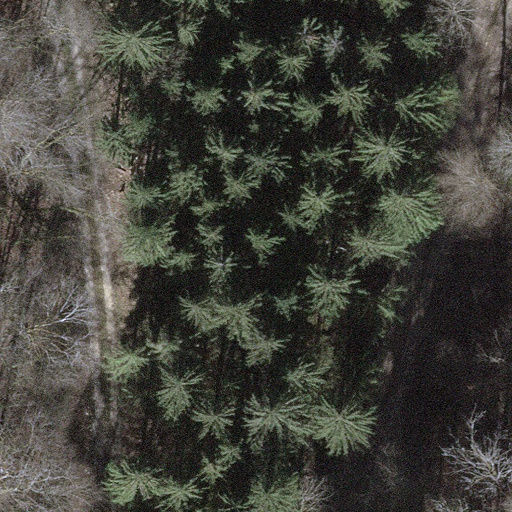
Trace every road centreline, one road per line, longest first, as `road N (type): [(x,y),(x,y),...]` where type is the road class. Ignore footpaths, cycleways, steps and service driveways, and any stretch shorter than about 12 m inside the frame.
road 1 (track): [(500,0),(347,511)]
road 2 (track): [(86,0),(125,348),(132,511)]
